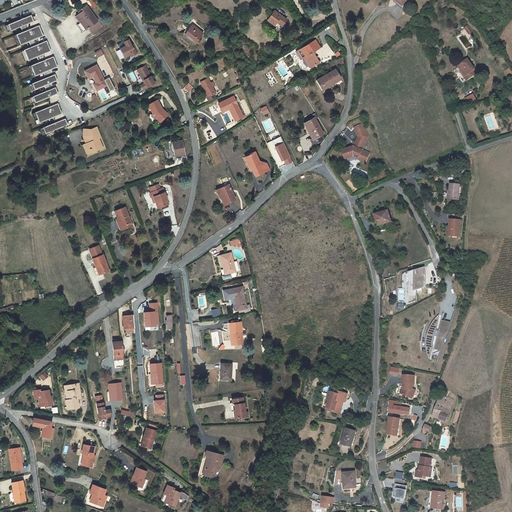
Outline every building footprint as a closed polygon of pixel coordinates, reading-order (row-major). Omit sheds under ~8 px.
[(86,29),(89,28),(98,21),(87,5),(82,9),(83,11),(80,13),(76,16),(81,22),(86,29)] [(267,20),(280,30),(285,23),(284,22),(287,20),(274,10),(267,20)] [(31,15),(8,24),(10,31),(21,27),(26,25),(34,22),(31,15)] [(98,21),(89,28),(93,33),(102,27),(98,21)] [(86,29),(81,22),(78,24),(83,32),(86,29)] [(23,32),(16,35),(20,45),(29,41),(34,39),(43,36),(39,25),(28,30),(23,32)] [(203,33),(192,25),(184,34),(195,43),(203,33)] [(129,40),(118,45),(124,57),(130,54),(131,56),(137,54),(134,48),(133,48),(129,40)] [(304,47),(298,50),(300,54),(298,55),(301,59),(304,57),(305,59),(304,59),(309,67),(311,67),(319,62),(317,58),(317,57),(316,56),(313,52),(320,47),(315,40),(305,46),(304,46),(304,47)] [(31,47),(24,50),(28,60),(37,57),(42,55),(51,51),(47,41),(37,45),(31,47)] [(101,49),(95,52),(97,58),(103,55),(101,49)] [(39,62),(30,65),(35,76),(44,72),(49,70),(58,67),(53,56),(44,60),(39,62)] [(478,73),(468,59),(467,60),(460,65),(458,66),(462,70),(464,74),(463,75),(467,81),(478,73)] [(96,91),(107,86),(104,80),(96,65),(84,71),(88,79),(93,77),(96,83),(93,84),(96,91)] [(145,65),(137,70),(143,80),(144,80),(145,83),(140,85),(143,89),(154,83),(145,65)] [(341,79),(335,69),(316,80),(322,90),(341,79)] [(143,80),(137,70),(134,71),(139,80),(138,80),(140,85),(145,83),(144,80),(143,80)] [(46,78),(32,83),(34,90),(44,86),(50,84),(57,81),(55,74),(51,76),(46,78)] [(104,80),(107,86),(109,91),(115,89),(109,77),(104,80)] [(210,83),(208,78),(200,82),(207,96),(213,94),(215,93),(212,87),(210,83)] [(188,83),(184,87),(189,91),(193,88),(188,83)] [(55,87),(52,89),(46,91),(32,96),(35,103),(58,94),(55,87)] [(467,105),(476,101),(474,94),(464,98),(467,105)] [(229,108),(237,105),(233,97),(218,104),(222,112),(229,108)] [(163,112),(157,100),(148,105),(153,114),(151,116),(154,118),(155,118),(160,122),(168,114),(165,111),(163,112)] [(58,103),(35,112),(39,123),(48,119),(53,117),(62,114),(58,103)] [(243,117),(237,105),(229,108),(233,117),(234,116),(236,120),(243,117)] [(65,118),(55,122),(50,124),(37,129),(40,136),(68,125),(65,118)] [(322,134),(314,119),(305,124),(313,139),(321,135),(322,134)] [(86,143),(85,144),(88,151),(94,148),(95,151),(103,148),(102,145),(99,146),(97,139),(99,138),(101,138),(97,127),(91,129),(84,129),(84,136),(85,140),(86,140),(87,143),(86,143)] [(345,157),(348,158),(349,158),(354,156),(358,158),(358,159),(365,162),(370,153),(362,150),(368,137),(364,127),(356,131),(359,137),(356,142),(353,143),(354,145),(354,146),(346,149),(345,150),(343,153),(345,157)] [(268,135),(280,162),(290,158),(278,131),(268,135)] [(323,140),(321,135),(313,139),(311,140),(314,145),(323,140)] [(172,142),(175,156),(185,155),(182,140),(172,142)] [(88,151),(85,144),(83,145),(87,155),(95,151),(94,148),(88,151)] [(250,155),(247,156),(249,161),(250,161),(251,164),(250,165),(253,170),(255,176),(266,172),(263,165),(263,163),(259,161),(254,152),(249,154),(250,155)] [(249,161),(247,156),(244,157),(250,171),(253,170),(250,165),(251,164),(250,161),(249,161)] [(155,202),(158,208),(169,204),(163,188),(160,189),(158,184),(151,187),(153,192),(151,192),(150,193),(152,197),(153,197),(155,202)] [(451,191),(450,199),(459,200),(460,185),(451,184),(450,191),(451,191)] [(235,200),(228,185),(218,189),(222,197),(221,198),(224,205),(235,200)] [(118,218),(122,229),(132,226),(125,207),(114,211),(117,218),(117,219),(118,218)] [(377,212),(373,213),(375,223),(378,222),(379,226),(392,222),(388,210),(378,214),(377,212)] [(451,227),(451,236),(459,237),(461,220),(450,220),(449,227),(451,227)] [(238,247),(241,246),(239,239),(232,241),(233,245),(237,244),(238,247)] [(89,249),(93,259),(102,255),(98,246),(89,249)] [(222,275),(223,280),(231,278),(230,273),(235,272),(231,253),(220,256),(223,269),(224,274),(224,275),(222,275)] [(97,266),(100,274),(109,271),(103,255),(102,255),(93,259),(92,259),(95,266),(97,266)] [(425,267),(408,272),(407,304),(416,301),(417,290),(424,288),(425,281),(423,277),(425,276),(425,267)] [(232,289),(235,306),(237,306),(238,310),(247,308),(246,306),(243,287),(232,289)] [(158,325),(157,303),(149,303),(150,312),(143,312),(144,326),(158,325)] [(211,309),(212,317),(220,316),(219,309),(211,309)] [(125,329),(125,333),(131,332),(131,330),(134,330),(133,315),(122,316),(123,326),(125,326),(125,329)] [(432,349),(436,330),(439,316),(438,315),(436,318),(433,321),(432,323),(430,327),(428,331),(427,334),(426,338),(426,342),(426,346),(426,350),(427,355),(428,358),(430,358),(432,349)] [(439,331),(434,349),(441,351),(451,322),(441,320),(439,331)] [(241,322),(229,324),(230,332),(232,332),(234,345),(243,344),(241,331),(242,331),(241,322)] [(114,367),(123,366),(121,342),(113,343),(114,354),(113,355),(114,367)] [(161,363),(150,364),(151,373),(154,373),(154,375),(153,375),(154,384),(156,384),(162,383),(162,372),(161,368),(161,363)] [(231,380),(232,364),(223,364),(222,369),(221,369),(220,380),(231,380)] [(45,372),(39,376),(42,381),(48,377),(45,372)] [(415,376),(403,375),(403,385),(404,385),(404,389),(403,389),(401,394),(412,399),(416,391),(411,389),(412,385),(414,385),(415,376)] [(75,389),(74,384),(67,386),(68,390),(67,390),(68,396),(71,395),(71,399),(66,400),(65,400),(67,409),(78,407),(77,398),(79,398),(78,394),(80,393),(79,388),(75,389)] [(38,399),(39,403),(44,402),(45,405),(51,404),(53,403),(52,399),(50,399),(50,398),(48,390),(41,391),(41,389),(33,391),(35,399),(38,399)] [(338,394),(339,391),(330,389),(327,400),(329,401),(332,392),(338,394)] [(347,394),(339,391),(338,394),(332,392),(329,401),(327,410),(340,414),(343,405),(342,404),(343,402),(345,402),(347,394)] [(454,400),(441,395),(433,417),(446,421),(454,400)] [(233,411),(235,418),(243,417),(243,413),(245,413),(243,398),(238,398),(238,400),(236,400),(236,399),(231,399),(232,402),(232,403),(234,404),(235,409),(233,411)] [(402,407),(402,402),(389,400),(388,413),(409,416),(410,408),(402,407)] [(103,403),(96,404),(99,418),(111,416),(110,409),(104,410),(103,403)] [(50,428),(51,422),(33,418),(32,425),(44,427),(50,428)] [(400,419),(390,418),(388,431),(393,432),(392,434),(397,435),(400,419)] [(430,430),(432,431),(433,428),(426,425),(423,430),(423,431),(423,432),(423,433),(424,433),(425,433),(426,433),(426,432),(427,432),(427,431),(429,431),(430,430)] [(50,428),(44,427),(42,436),(48,437),(50,428)] [(156,431),(146,428),(144,436),(145,437),(143,445),(144,447),(150,449),(156,431)] [(355,431),(347,429),(343,444),(351,446),(355,431)] [(92,458),(93,455),(95,447),(83,445),(82,453),(83,454),(82,460),(85,461),(84,465),(92,467),(92,462),(94,463),(95,458),(92,458)] [(19,456),(18,448),(9,449),(12,471),(22,469),(21,456),(19,456)] [(223,456),(206,451),(205,456),(207,457),(209,457),(206,470),(204,469),(202,475),(214,478),(216,471),(217,469),(218,469),(220,469),(223,456)] [(419,470),(417,471),(416,477),(423,478),(423,476),(426,476),(428,477),(429,472),(431,472),(432,468),(430,467),(432,459),(422,457),(420,466),(421,466),(421,470),(420,470),(419,470)] [(142,488),(145,480),(143,479),(146,472),(136,468),(133,476),(135,476),(132,484),(142,488)] [(355,472),(343,473),(344,483),(344,489),(356,488),(355,472)] [(405,481),(395,479),(394,484),(396,484),(394,496),(396,497),(397,498),(405,499),(406,490),(407,486),(404,485),(405,481)] [(10,483),(12,493),(13,493),(15,503),(26,501),(24,491),(23,491),(21,481),(10,483)] [(92,485),(89,493),(93,494),(95,495),(93,502),(103,506),(107,496),(104,495),(106,490),(92,485)] [(175,506),(180,493),(173,490),(174,488),(167,485),(164,493),(167,495),(166,498),(171,501),(169,504),(175,506)] [(48,491),(46,494),(50,496),(49,497),(60,502),(62,497),(55,494),(56,494),(48,491)] [(429,507),(444,509),(445,493),(431,491),(429,507)]
